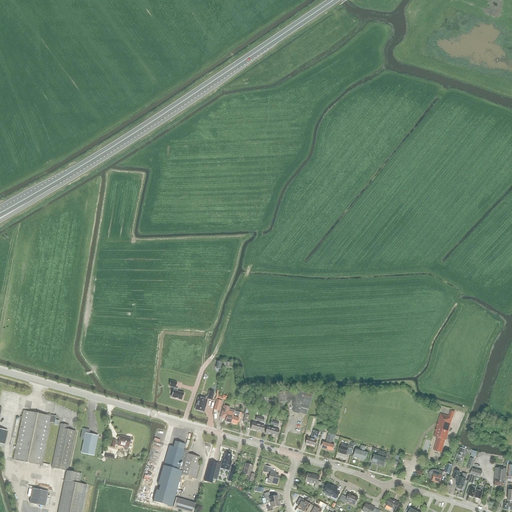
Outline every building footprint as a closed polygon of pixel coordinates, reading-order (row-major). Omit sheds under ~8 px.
[(177,383),(170,381),(169,386),(174,387),(171,397),(175,398),(178,399),(182,400),(184,393),(177,391),(178,388),(175,388),(177,383)] [(214,393),(209,391),(207,397),(205,396),(204,400),(198,398),(195,410),(204,412),(207,399),(212,400),(214,393)] [(226,419),(225,422),(231,423),(233,417),(234,411),(229,409),(229,407),(227,407),(223,406),(221,414),(220,418),(226,419)] [(455,411),(450,410),(448,416),(440,414),(434,437),(439,438),(436,448),(442,450),(445,440),(446,440),(452,418),(453,418),(455,411)] [(56,416),(48,415),(48,416),(23,411),(13,460),(42,466),(50,423),(54,423),(54,425),(58,425),(59,421),(55,420),(56,416)] [(241,413),(234,411),(233,417),(231,423),(236,425),(237,422),(239,422),(241,413)] [(295,416),(293,422),(300,424),(302,418),(295,416)] [(299,430),(300,424),(293,422),(292,428),(299,430)] [(51,468),(66,471),(67,471),(75,431),(67,430),(68,426),(60,424),(51,468)] [(264,426),(258,424),(256,431),(263,432),(264,426)] [(273,428),(271,435),(277,437),(279,430),(279,428),(277,428),(276,429),(273,428)] [(297,437),(299,430),(292,428),(290,435),(297,437)] [(88,430),(82,429),(80,439),(84,439),(81,453),(93,456),(97,436),(89,434),(88,430)] [(311,439),(308,438),(306,445),(315,447),(317,441),(316,440),(317,437),(318,438),(320,432),(313,430),(311,437),(312,437),(311,439)] [(129,447),(130,439),(124,437),(120,436),(119,442),(115,441),(116,440),(111,440),(109,447),(114,448),(115,445),(118,445),(118,446),(123,447),(123,446),(124,446),(124,447),(124,448),(124,449),(124,450),(125,450),(125,451),(126,451),(127,450),(128,449),(128,447),(129,447)] [(321,448),(327,450),(330,438),(328,437),(326,443),(323,442),(321,448)] [(178,469),(182,471),(187,454),(188,451),(183,450),(182,449),(183,447),(182,445),(180,443),(177,442),(175,443),(173,444),(172,446),(169,446),(163,466),(178,470),(178,469)] [(341,444),(341,446),(339,453),(346,455),(349,446),(341,444)] [(378,464),(382,451),(378,450),(377,453),(377,456),(374,455),(372,462),(378,464)] [(378,464),(384,466),(386,459),(387,454),(384,453),(384,452),(382,451),(378,464)] [(471,470),(475,456),(477,452),(472,451),(471,455),(473,458),(474,458),(473,459),(470,459),(467,469),(471,470)] [(182,471),(181,474),(195,478),(199,466),(198,465),(200,458),(187,454),(182,471)] [(232,456),(225,454),(224,458),(223,458),(221,465),(220,469),(229,471),(230,467),(232,461),(230,461),(232,456)] [(217,463),(209,461),(204,481),(212,483),(213,479),(216,480),(221,465),(216,463),(217,463)] [(253,466),(245,464),(243,474),(248,475),(247,480),(252,482),(254,475),(251,474),(253,466)] [(270,468),(265,466),(263,472),(270,474),(267,483),(270,484),(270,483),(277,484),(279,476),(275,475),(276,472),(271,471),(269,471),(270,468)] [(143,482),(153,484),(156,472),(152,471),(153,469),(146,468),(143,482)] [(495,468),(493,485),(505,486),(507,469),(495,468)] [(480,478),(482,472),(472,469),(470,475),(480,478)] [(434,482),(439,483),(442,476),(443,472),(439,471),(437,471),(436,470),(435,470),(434,470),(433,470),(432,470),(431,471),(430,471),(430,472),(429,473),(429,474),(429,475),(429,476),(430,477),(431,479),(430,481),(434,482)] [(459,472),(454,470),(452,478),(457,479),(458,479),(456,485),(458,486),(457,489),(462,490),(463,487),(466,479),(465,479),(466,476),(466,475),(463,473),(462,475),(459,474),(459,472)] [(81,474),(67,471),(66,471),(57,511),(81,511),(86,485),(79,484),(81,474)] [(319,489),(321,483),(318,482),(319,476),(315,475),(314,476),(308,474),(305,481),(316,484),(315,488),(319,489)] [(328,484),(324,490),(323,492),(331,497),(332,495),(337,498),(340,493),(336,491),(338,488),(334,486),(333,487),(328,484)] [(473,497),(476,487),(472,486),(471,489),(469,488),(467,495),(473,497)] [(45,507),(48,492),(33,489),(30,504),(45,507)] [(269,503),(278,501),(277,496),(270,497),(269,493),(264,494),(264,495),(265,500),(266,503),(269,503)] [(347,498),(344,496),(342,495),(339,500),(344,503),(346,500),(352,503),(351,504),(354,506),(358,499),(349,494),(347,498)] [(192,511),(195,504),(176,498),(173,508),(188,511),(192,511)] [(303,500),(297,509),(302,511),(307,502),(309,501),(307,500),(306,499),(305,501),(303,500)] [(396,510),(399,503),(395,501),(395,502),(389,499),(386,505),(396,510)] [(279,506),(278,501),(269,503),(270,506),(266,507),(267,511),(272,511),(272,508),(279,506)] [(508,501),(507,501),(507,503),(504,503),(503,510),(511,510),(511,501),(508,501)] [(302,511),(303,511),(308,511),(312,505),(308,502),(307,502),(302,511)] [(327,506),(320,502),(318,505),(322,508),(322,509),(324,511),(327,506)]
